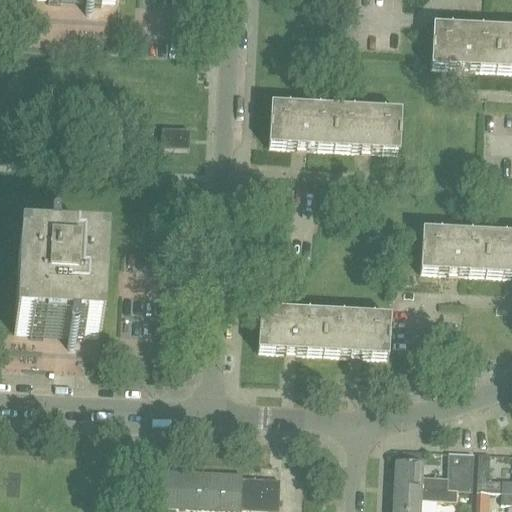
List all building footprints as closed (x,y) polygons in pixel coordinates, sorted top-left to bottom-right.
[(431,74),(496,77),(498,35),(433,31),(431,74)] [(511,35),(498,35),(496,77),(511,77),(511,35)] [(268,153),(334,156),(336,114),(271,111),(268,153)] [(336,114),(334,156),(399,159),(401,118),(336,114)] [(190,135),(161,134),(160,154),(189,155),(190,135)] [(420,279),(485,282),(487,240),(422,237),(420,279)] [(511,241),(487,240),(485,282),(511,283),(511,241)] [(19,250),(14,337),(102,341),(106,255),(19,250)] [(258,358),(324,361),(326,320),(261,316),(258,358)] [(390,323),(326,320),(324,361),(388,364),(390,323)] [(471,497),(473,460),(448,459),(447,483),(446,495),(456,496),(471,497)] [(490,461),(478,460),(478,473),(476,495),(501,497),(502,486),(489,485),(489,473),(490,461)] [(393,483),(393,493),(420,494),(446,495),(447,483),(421,482),(421,470),(405,469),(394,469),(393,483)] [(163,477),(161,511),(278,511),(280,485),(242,483),(243,481),(163,477)] [(511,486),(502,486),(501,497),(511,497),(511,486)] [(446,495),(420,494),(393,493),(392,511),(419,511),(419,504),(456,506),(456,496),(446,495)] [(511,509),(511,497),(501,497),(500,509),(511,509)]
